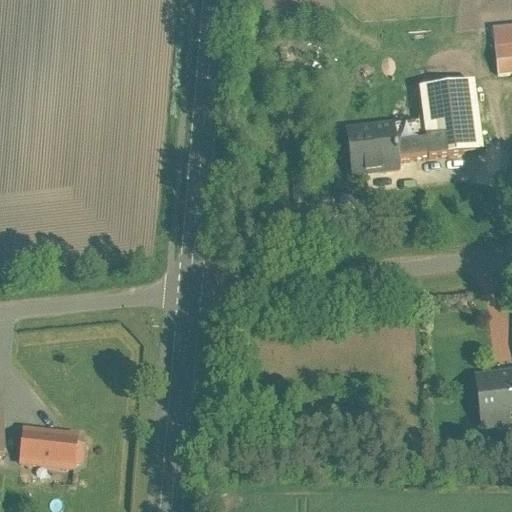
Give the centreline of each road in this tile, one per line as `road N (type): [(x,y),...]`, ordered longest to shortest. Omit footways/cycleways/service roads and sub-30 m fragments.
road 1 (unclassified): [(188,291),(511,267)]
road 2 (tertiary): [(210,0),(188,291)]
road 3 (tertiary): [(188,291),(169,511)]
road 4 (residential): [(0,311),(188,291)]
